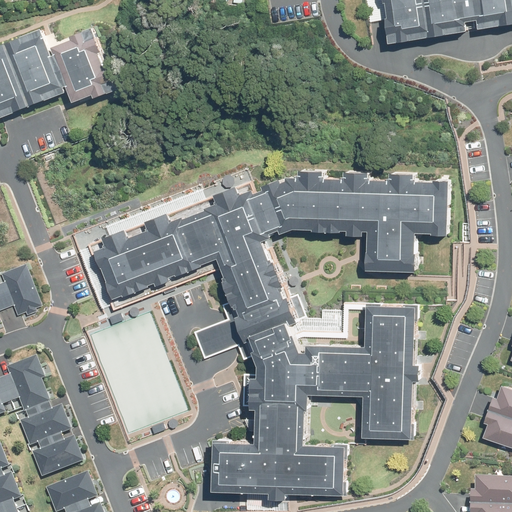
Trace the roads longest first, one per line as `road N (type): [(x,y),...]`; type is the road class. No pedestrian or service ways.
road 1 (residential): [(429,491),(445,473),(495,297),(505,227),(494,99),(500,87)]
road 2 (residential): [(107,468),(209,430),(171,314)]
road 3 (residential): [(500,87),(466,86),(386,63),(317,11)]
road 4 (residential): [(54,325),(56,293),(7,168)]
road 5 (residential): [(107,468),(54,325)]
